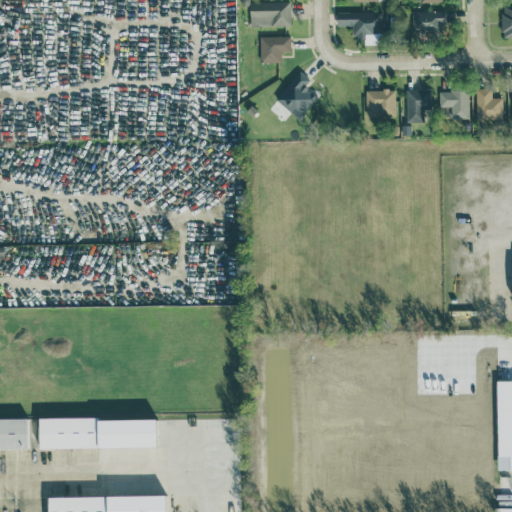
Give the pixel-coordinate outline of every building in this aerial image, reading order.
[(290,25),(289,1),(248,2),(249,26),(290,25)] [(502,37),(511,36),(511,4),(501,5),(502,37)] [(444,10),(411,10),(411,33),(438,33),(438,28),(444,28),(444,10)] [(364,33),(386,33),(386,11),(335,12),(335,25),(351,25),(351,37),(365,36),(364,33)] [(280,61),(280,52),(290,52),(289,35),(258,36),(259,62),(280,61)] [(309,79),(299,71),(274,98),(297,119),(317,97),(303,85),(309,79)] [(491,87),(475,88),(476,119),(502,119),(501,97),(491,97),(491,87)] [(405,89),(406,121),(423,121),(422,109),(430,109),(429,88),(405,89)] [(394,89),(364,89),(365,116),(394,116),(394,89)] [(439,106),(450,106),(450,118),(468,117),(467,89),(438,90),(439,106)] [(153,415),(36,417),(37,446),(154,444),(153,415)] [(0,447),(26,447),(26,416),(0,416),(0,447)] [(163,511),(163,493),(46,495),(46,511),(163,511)]
